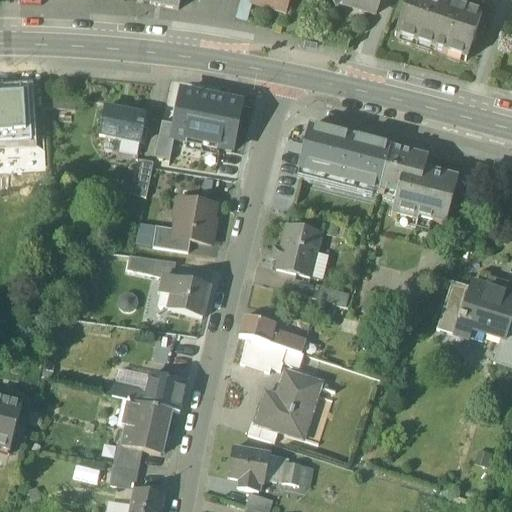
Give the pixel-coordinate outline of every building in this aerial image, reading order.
[(151,0),(151,3),(150,2),(150,6),(178,13),(180,0),(151,0)] [(253,0),(251,6),(284,15),(288,0),(253,0)] [(331,0),(335,9),(340,7),(374,17),(379,0),(331,0)] [(480,17),(431,0),(407,0),(395,38),(465,62),(480,17)] [(0,91),(0,156),(32,155),(28,90),(0,91)] [(240,107),(181,95),(175,127),(172,142),(173,143),(231,154),(240,107)] [(144,120),(103,113),(98,139),(139,147),(142,129),(144,120)] [(172,142),(175,127),(161,125),(154,160),(169,163),(173,143),(172,142)] [(148,130),(142,129),(139,145),(145,146),(148,130)] [(390,152),(308,129),(297,175),(378,197),(381,188),(390,152)] [(456,181),(422,173),(426,161),(390,152),(381,188),(378,197),(394,201),(389,220),(416,227),(417,223),(443,230),(450,198),(452,199),(456,181)] [(153,166),(141,163),(136,186),(148,188),(153,166)] [(148,188),(136,186),(133,199),(145,201),(148,188)] [(197,206),(177,203),(174,219),(176,220),(174,232),(173,242),(189,244),(211,248),(215,224),(213,223),(215,211),(197,208),(197,206)] [(174,232),(155,229),(152,250),(188,256),(189,244),(173,242),(174,232)] [(319,237),(285,229),(275,273),(309,281),(319,237)] [(130,260),(127,273),(171,282),(175,267),(130,260)] [(174,284),(164,281),(161,295),(171,298),(174,284)] [(507,290),(486,283),(484,290),(470,285),(468,291),(460,319),(458,318),(457,323),(486,332),(485,337),(500,342),(505,343),(511,321),(511,294),(506,292),(507,290)] [(208,292),(174,284),(171,298),(167,312),(201,320),(208,292)] [(450,286),(436,332),(452,337),(457,323),(458,318),(460,319),(468,291),(450,286)] [(417,306),(365,293),(360,314),(412,327),(417,306)] [(322,304),(346,304),(347,295),(322,295),(322,304)] [(275,327),(244,319),(239,339),(270,347),(272,337),(275,327)] [(511,321),(505,343),(500,342),(493,366),(511,371),(511,321)] [(305,344),(279,336),(272,337),(270,347),(286,353),(301,357),(301,356),(305,344)] [(270,347),(246,341),(240,367),(269,377),(270,372),(280,375),(283,366),(281,366),(286,353),(270,347)] [(301,357),(286,353),(281,366),(283,366),(298,371),(303,356),(301,356),(301,357)] [(284,374),(273,410),(262,406),(255,427),(255,428),(277,435),(302,443),(321,386),(284,374)] [(186,386),(150,377),(145,399),(143,407),(171,414),(178,416),(186,386)] [(136,391),(115,386),(114,391),(111,400),(131,405),(143,407),(145,399),(136,391)] [(114,391),(106,389),(103,398),(111,400),(114,391)] [(22,408),(0,402),(0,451),(9,454),(22,408)] [(143,407),(131,405),(121,449),(160,458),(171,414),(143,407)] [(277,435),(255,428),(255,427),(251,426),(247,438),(273,447),(277,435)] [(141,454),(117,449),(113,468),(138,473),(141,454)] [(268,457),(233,451),(227,480),(263,487),(268,457)] [(286,461),(268,457),(265,480),(282,483),(286,461)] [(314,469),(286,464),(282,483),(310,488),(314,469)] [(113,468),(109,489),(134,493),(138,473),(113,468)] [(160,511),(163,498),(134,493),(130,511),(160,511)] [(269,511),(272,504),(249,497),(245,510),(251,511),(269,511)]
